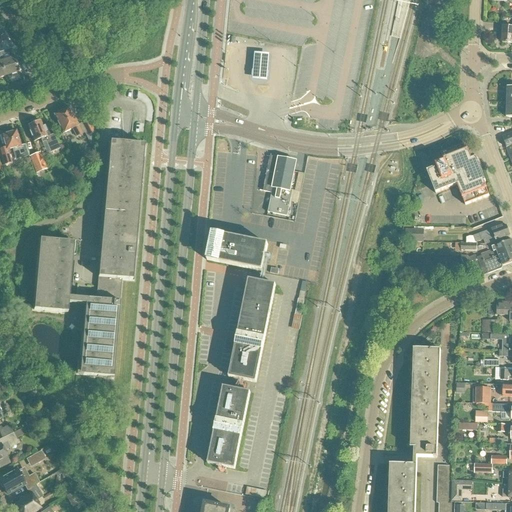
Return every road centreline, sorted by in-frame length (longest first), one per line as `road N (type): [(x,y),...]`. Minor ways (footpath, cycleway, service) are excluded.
road 1 (primary): [(177,115),(139,511)]
road 2 (primary): [(158,511),(192,124)]
road 3 (track): [(394,154),(377,179),(357,257),(304,511)]
road 4 (residential): [(511,278),(435,310),(395,346),(375,396),(359,511)]
road 5 (unclassified): [(266,136),(274,144),(349,152),(414,143),(454,119)]
road 6 (unclassified): [(454,119),(357,142),(266,136)]
road 7 (residential): [(107,104),(86,283)]
road 8 (track): [(295,390),(271,511)]
